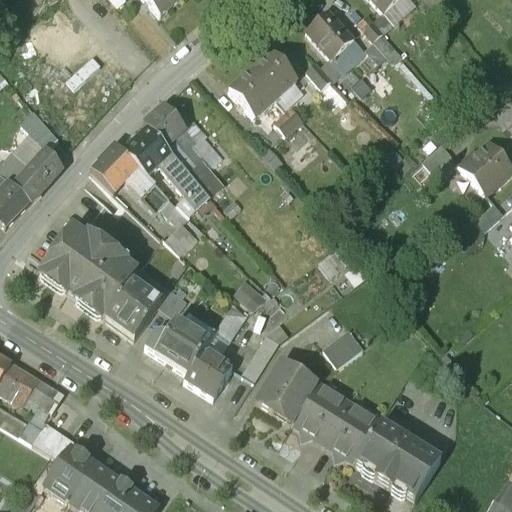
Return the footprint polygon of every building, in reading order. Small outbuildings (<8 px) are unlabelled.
[(177,0),(137,0),(158,22),(180,2),(177,0)] [(403,1),(402,0),(363,0),(382,20),(403,1)] [(327,19),(304,39),(330,67),(352,47),(327,19)] [(381,41),(369,28),(360,37),(372,49),(381,41)] [(270,60),(249,80),(274,108),(296,89),(270,60)] [(319,75),(309,83),(321,96),(330,88),(319,75)] [(253,127),(274,108),(249,80),(227,99),(253,127)] [(184,134),(163,111),(142,130),(146,134),(164,153),(184,134)] [(302,128),(291,116),(282,124),(293,136),(302,128)] [(44,157),(45,156),(57,146),(34,118),(20,131),(44,157)] [(190,130),(184,134),(164,153),(169,161),(195,192),(208,205),(222,192),(208,175),(221,163),(190,130)] [(146,134),(120,158),(136,174),(145,184),(158,171),(169,161),(164,153),(146,134)] [(470,157),(454,171),(480,202),(509,176),(486,150),(473,161),(470,157)] [(113,151),(88,179),(96,186),(110,199),(111,200),(122,188),(136,174),(120,158),(113,151)] [(439,152),(420,168),(429,178),(447,162),(439,152)] [(27,175),(11,194),(27,209),(28,209),(60,174),(45,156),(44,157),(27,175)] [(0,184),(4,189),(5,189),(11,194),(27,175),(9,158),(0,168),(0,184)] [(195,192),(169,161),(158,171),(158,175),(183,204),(195,192)] [(145,184),(136,174),(122,188),(154,220),(158,215),(167,206),(156,194),(145,184)] [(4,189),(0,194),(0,230),(4,234),(27,209),(11,194),(5,189),(4,189)] [(183,204),(174,213),(179,218),(186,225),(208,205),(195,192),(183,204)] [(174,213),(167,206),(158,215),(171,227),(179,218),(174,213)] [(491,209),(473,225),(482,237),(501,220),(491,209)] [(179,218),(171,227),(176,232),(179,229),(181,231),(186,225),(179,218)] [(176,232),(161,248),(177,262),(195,243),(181,231),(179,229),(176,232)] [(134,282),(96,254),(99,251),(85,242),(83,245),(78,241),(69,235),(37,281),(102,328),(132,285),(134,282)] [(245,284),(235,297),(255,314),(265,301),(245,284)] [(162,306),(132,285),(102,328),(131,348),(155,316),(162,306)] [(184,310),(167,298),(162,306),(155,316),(171,327),(184,310)] [(244,323),(230,311),(223,323),(244,323)] [(244,323),(223,323),(215,336),(227,344),(244,323)] [(211,342),(184,325),(178,335),(205,352),(211,342)] [(178,335),(171,331),(162,346),(152,340),(142,356),(185,384),(200,359),(205,352),(178,335)] [(346,338),(320,357),(334,376),(360,357),(346,338)] [(276,351),(264,344),(240,384),(251,391),(276,351)] [(229,377),(200,359),(185,384),(181,390),(210,408),(229,377)] [(0,384),(9,370),(0,364),(0,384)] [(16,393),(5,387),(14,374),(9,370),(0,384),(0,401),(9,407),(16,393)] [(314,395),(278,373),(254,412),(270,421),(273,417),(293,429),(314,395)] [(25,380),(14,374),(5,387),(16,393),(25,380)] [(61,402),(25,380),(16,393),(9,407),(16,411),(20,403),(38,411),(50,420),(61,402)] [(346,412),(315,393),(314,395),(293,429),(291,433),(290,434),(297,438),(300,449),(311,446),(321,453),(346,412)] [(346,412),(321,453),(331,459),(334,470),(344,467),(351,472),(376,431),(346,412)] [(76,450),(45,430),(30,451),(61,469),(70,457),(71,458),(76,450)] [(437,469),(377,430),(376,431),(351,472),(411,511),(437,469)] [(71,458),(70,457),(61,469),(44,495),(68,511),(94,474),(71,458)] [(118,490),(94,474),(68,511),(149,511),(129,498),(131,495),(120,488),(118,490)] [(511,511),(511,506),(502,501),(495,511),(511,511)]
